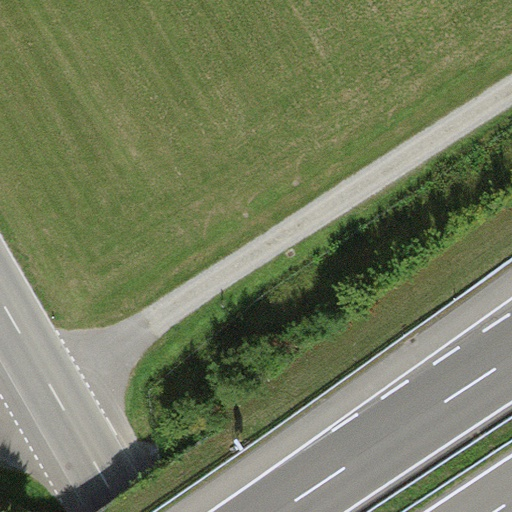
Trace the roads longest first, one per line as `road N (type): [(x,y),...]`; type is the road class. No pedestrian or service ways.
road 1 (track): [(56,399),(511,101)]
road 2 (motorway): [(511,360),(282,511)]
road 3 (tertiary): [(121,511),(0,300)]
